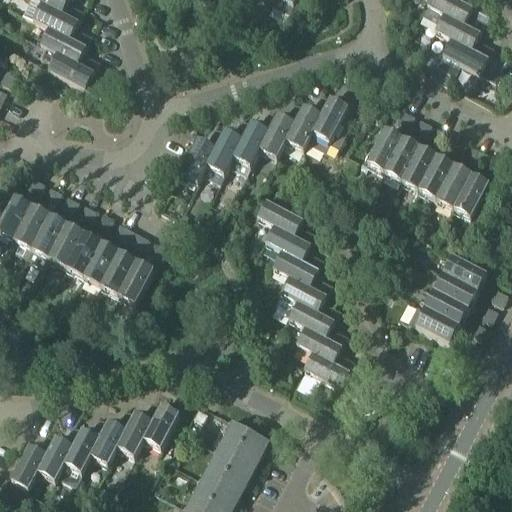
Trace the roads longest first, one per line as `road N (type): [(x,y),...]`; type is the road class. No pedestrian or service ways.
road 1 (residential): [(312,425),(175,366),(0,421)]
road 2 (residential): [(157,112),(362,56)]
road 3 (residential): [(20,143),(118,174),(157,112)]
road 4 (residential): [(511,136),(362,56)]
road 5 (residential): [(400,384),(345,237)]
